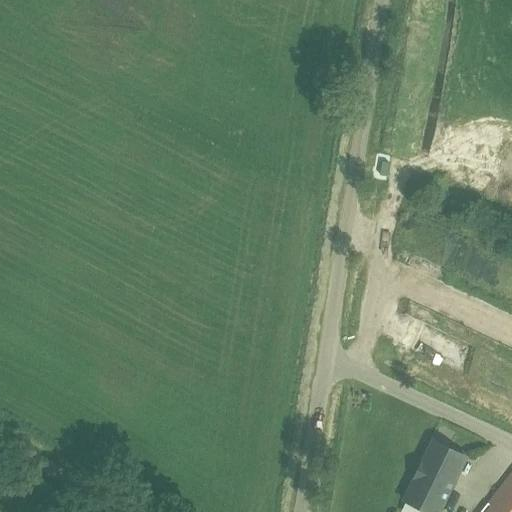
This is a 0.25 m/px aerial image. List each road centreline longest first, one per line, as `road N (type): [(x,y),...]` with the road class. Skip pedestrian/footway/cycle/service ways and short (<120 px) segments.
road 1 (unclassified): [(305,511),(384,0)]
road 2 (unclassified): [(109,511),(0,444)]
